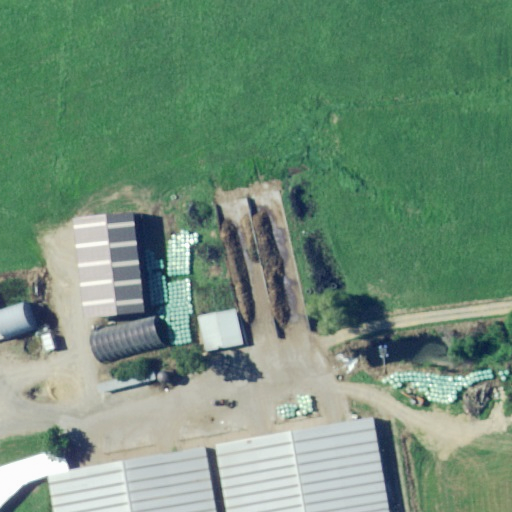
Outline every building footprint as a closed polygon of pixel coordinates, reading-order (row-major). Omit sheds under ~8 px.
[(240,329),(234,298),(215,301),(216,306),(198,310),(204,339),(222,336),(221,333),(240,329)] [(36,329),(27,302),(0,310),(0,313),(8,338),(36,329)] [(165,346),(157,315),(93,332),(101,362),(165,346)] [(396,511),(379,418),(224,448),(235,511),(396,511)] [(54,511),(217,511),(206,450),(48,480),(54,511)]
